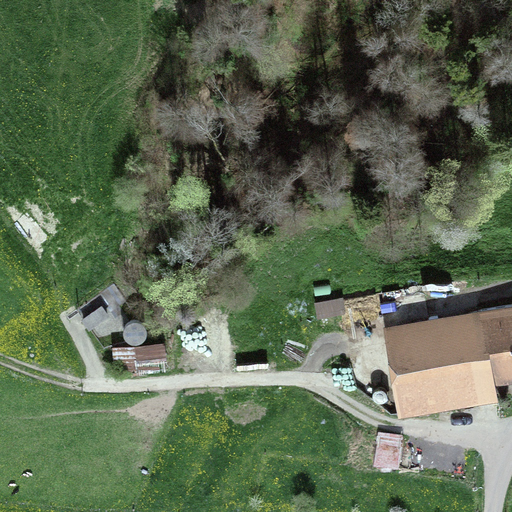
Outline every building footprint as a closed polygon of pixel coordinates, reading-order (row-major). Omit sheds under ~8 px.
[(341,313),(337,297),(309,304),(313,320),(341,313)] [(491,367),(511,363),(511,303),(479,309),(482,325),(393,340),(406,412),(496,397),(491,367)] [(102,307),(84,319),(90,328),(108,316),(102,307)] [(144,338),(146,330),(143,322),(135,320),(127,323),(125,331),(128,339),(136,341),(144,338)] [(139,365),(167,364),(167,342),(139,343),(139,365)] [(137,370),(137,344),(114,344),(115,370),(137,370)] [(387,437),(382,461),(463,478),(468,455),(387,437)] [(365,470),(366,452),(344,451),(343,469),(365,470)]
